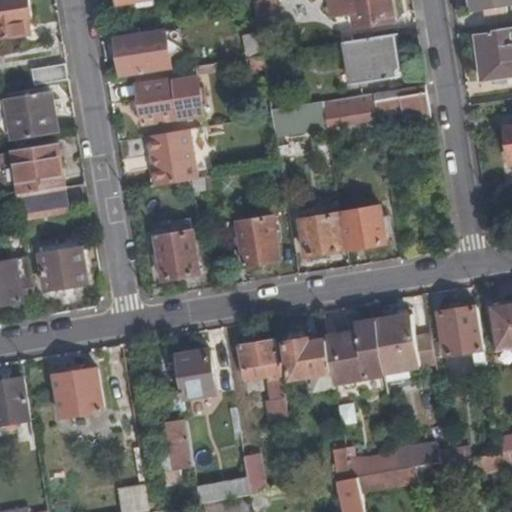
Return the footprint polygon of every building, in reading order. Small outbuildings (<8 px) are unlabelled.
[(0,0),(0,36),(27,32),(25,16),(33,15),(30,0),(0,0)] [(255,0),(257,11),(277,8),(275,0),(255,0)] [(394,20),(390,0),(330,0),(333,15),(354,12),(355,26),(394,20)] [(511,0),(472,0),(475,12),(511,6),(511,0)] [(511,26),(493,30),(494,33),(476,35),(483,82),(500,80),(511,77),(511,26)] [(123,75),(174,67),(168,31),(117,39),(123,75)] [(401,77),(395,33),(347,41),(355,84),(401,77)] [(246,36),(249,54),(260,54),(259,34),(246,36)] [(264,55),(251,57),(253,69),(266,67),(264,55)] [(69,77),(67,66),(40,70),(42,81),(69,77)] [(176,69),(138,76),(138,85),(177,78),(176,69)] [(42,81),(39,82),(40,86),(40,91),(26,93),(9,96),(14,123),(16,138),(57,131),(56,121),(52,95),(71,92),(69,77),(42,81)] [(511,77),(500,80),(500,86),(511,84),(511,77)] [(177,78),(138,85),(145,124),(205,114),(198,78),(178,81),(177,78)] [(400,120),(432,116),(427,84),(378,92),(381,116),(398,113),(400,120)] [(255,113),(272,109),(269,86),(252,88),(255,113)] [(324,101),(328,124),(379,116),(375,93),(324,101)] [(318,125),(328,124),(324,101),(315,103),(316,113),(318,125)] [(273,114),(276,132),(295,130),(293,116),(316,113),(315,103),(272,109),(273,114)] [(381,128),(386,163),(395,162),(389,127),(381,128)] [(147,135),(155,186),(194,180),(200,179),(191,128),(147,135)] [(22,193),(67,185),(59,144),(15,151),(19,178),(21,191),(19,190),(19,194),(22,193)] [(19,178),(15,151),(0,152),(0,182),(4,180),(19,178)] [(0,188),(0,193),(19,190),(21,191),(19,178),(4,180),(0,182),(0,188)] [(196,189),(207,188),(205,178),(200,179),(194,180),(196,189)] [(71,209),(67,185),(22,193),(19,194),(21,202),(23,217),(71,209)] [(0,205),(21,202),(19,194),(19,190),(0,193),(0,205)] [(382,207),(345,212),(350,247),(387,242),(382,207)] [(345,248),(339,214),(304,219),(309,253),(345,248)] [(282,259),(275,216),(240,221),(246,264),(282,259)] [(157,231),(164,278),(201,272),(193,231),(177,233),(175,227),(157,231)] [(41,243),(48,287),(89,282),(84,246),(70,247),(69,240),(41,243)] [(22,286),(35,284),(29,257),(12,260),(0,262),(0,304),(23,301),(22,286)] [(511,300),(489,304),(496,350),(511,347),(511,300)] [(488,364),(478,306),(440,312),(446,355),(474,351),(476,366),(488,364)] [(435,364),(430,330),(412,332),(410,314),(377,319),(386,372),(435,364)] [(386,372),(377,319),(357,322),(359,337),(352,337),(351,334),(329,337),(329,339),(335,371),(336,380),(386,372)] [(335,371),(329,339),(312,341),(311,335),(307,335),(304,332),(295,333),(291,336),(290,340),(286,341),(292,377),(335,371)] [(289,417),(277,340),(240,346),(245,379),(269,376),(273,399),(268,399),(270,419),(289,417)] [(211,349),(177,355),(182,390),(184,398),(218,392),(211,349)] [(56,375),(62,416),(106,409),(100,368),(56,375)] [(25,377),(0,381),(0,423),(10,422),(10,428),(23,425),(22,420),(31,420),(25,377)] [(184,398),(182,390),(166,392),(170,422),(168,422),(172,452),(152,455),(155,471),(162,471),(163,482),(183,480),(182,466),(195,464),(184,398)] [(139,445),(133,408),(118,410),(124,447),(139,445)] [(511,435),(500,437),(503,453),(511,453),(511,452),(511,435)] [(350,465),(347,447),(335,449),(340,479),(352,477),(350,465)] [(460,448),(450,449),(452,461),(461,460),(460,448)] [(452,461),(450,449),(400,457),(402,469),(414,467),(452,461)] [(511,460),(511,453),(503,453),(468,459),(470,474),(511,466),(511,460)] [(261,456),(246,458),(249,479),(252,495),(268,492),(261,456)] [(402,469),(400,457),(350,465),(352,477),(360,476),(402,469)] [(461,460),(452,461),(414,467),(416,482),(428,480),(470,474),(468,459),(461,460)] [(414,467),(402,469),(360,476),(363,491),(416,482),(414,467)] [(366,511),(363,491),(360,476),(352,477),(340,479),(345,511),(366,511)] [(252,495),(249,479),(199,487),(201,503),(250,495),(252,495)] [(148,483),(120,488),(124,511),(147,511),(153,511),(148,483)]
